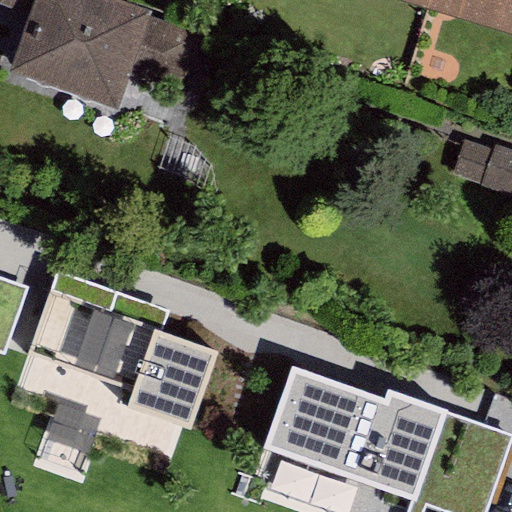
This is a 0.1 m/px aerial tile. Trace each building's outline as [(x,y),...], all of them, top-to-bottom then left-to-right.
[(0,0),(0,8),(29,20),(36,0),(0,0)] [(150,21),(92,0),(36,0),(29,20),(8,79),(115,117),(150,21)] [(511,0),(362,0),(511,45),(511,0)] [(491,154),(461,144),(450,178),(511,199),(511,154),(493,148),(491,154)] [(155,318),(108,301),(104,311),(50,292),(24,362),(126,399),(151,331),(155,318)] [(220,354),(151,331),(126,399),(118,417),(189,443),(220,354)] [(258,352),(249,386),(282,395),(289,369),(291,361),(258,352)] [(391,406),(289,369),(282,395),(257,459),(358,496),(366,473),(391,406)] [(511,444),(391,406),(366,473),(392,483),(403,445),(501,477),(511,444)]
